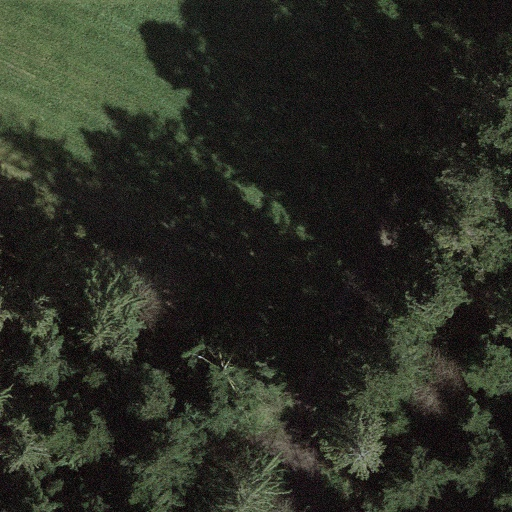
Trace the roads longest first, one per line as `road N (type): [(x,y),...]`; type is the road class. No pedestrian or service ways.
road 1 (track): [(511,2),(343,300),(314,511)]
road 2 (track): [(0,427),(50,429),(311,500)]
